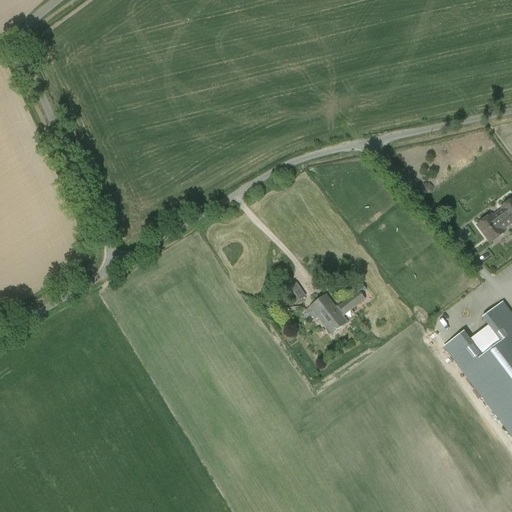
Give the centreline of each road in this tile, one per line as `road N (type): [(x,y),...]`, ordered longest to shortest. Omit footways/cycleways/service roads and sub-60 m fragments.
road 1 (unclassified): [(117,265),(291,162),(511,111)]
road 2 (unclassified): [(117,265),(30,64),(35,24),(68,0)]
road 3 (unclassified): [(0,336),(117,265)]
